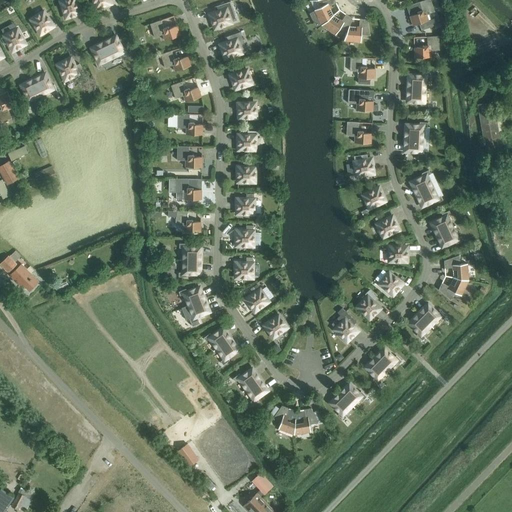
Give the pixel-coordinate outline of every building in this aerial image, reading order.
[(75,0),(66,0),(61,2),(66,17),(80,13),(75,0)] [(315,12),(310,15),(315,25),(320,22),(322,25),(330,19),(327,11),(329,10),(328,8),(337,4),(335,0),(317,0),(321,7),(314,10),(315,12)] [(430,0),(425,0),(408,6),(410,13),(409,13),(413,26),(429,20),(427,14),(435,12),(430,0)] [(216,13),(210,15),(215,28),(231,23),(230,22),(236,20),(230,1),(214,7),(216,13)] [(44,12),(32,20),(41,34),(53,26),(44,12)] [(330,19),(322,25),(336,35),(340,29),(346,33),(347,32),(352,18),(347,15),(342,21),(341,23),(339,21),(337,24),(330,19)] [(174,16),(150,24),(155,37),(163,34),(165,41),(180,35),(174,16)] [(346,33),(344,41),(361,42),(362,35),(370,36),(367,20),(360,19),(360,28),(359,30),(357,29),(356,33),(347,32),(346,33)] [(17,29),(5,36),(13,51),(25,44),(17,29)] [(227,43),(221,45),(225,58),(241,53),(241,52),(246,50),(240,32),(225,37),(227,43)] [(497,45),(492,33),(475,41),(481,53),(497,45)] [(439,36),(414,37),(415,58),(431,57),(431,51),(439,50),(439,36)] [(116,37),(104,43),(111,57),(122,52),(124,56),(128,55),(125,47),(121,49),(116,37)] [(104,43),(92,48),(98,60),(95,62),(98,69),(102,67),(100,63),(111,57),(104,43)] [(184,47),(161,55),(165,68),(173,65),(175,71),(191,66),(184,47)] [(351,57),(350,71),(358,71),(358,78),(359,78),(358,83),(370,84),(371,78),(374,79),(376,58),(351,57)] [(71,59),(58,65),(65,80),(77,74),(79,77),(85,75),(80,64),(74,66),(71,59)] [(247,70),(231,75),(236,89),(251,83),(247,70)] [(409,75),(408,88),(425,89),(425,77),(430,77),(430,73),(422,72),(422,76),(409,75)] [(45,74),(33,80),(41,95),(52,89),(54,93),(58,92),(54,85),(51,86),(45,74)] [(195,77),(171,85),(176,99),(184,96),(186,102),(201,97),(195,77)] [(33,80),(22,85),(27,97),(24,99),(28,106),(31,104),(29,100),(41,95),(33,80)] [(408,88),(408,101),(421,102),(421,105),(428,106),(429,102),(424,101),(425,89),(408,88)] [(349,89),(348,103),(357,104),(356,110),(378,111),(378,105),(373,105),(374,91),(349,89)] [(0,106),(1,110),(0,110),(0,122),(12,118),(8,110),(14,107),(8,92),(0,95),(0,100),(2,104),(0,105),(0,106)] [(487,160),(503,157),(493,102),(477,104),(487,160)] [(255,103),(238,104),(239,118),(256,117),(255,103)] [(178,114),(178,128),(186,128),(186,134),(203,135),(203,114),(178,114)] [(347,122),(346,136),(355,136),(354,143),(368,143),(367,148),(376,148),(377,138),(371,138),(372,123),(347,122)] [(406,125),(406,138),(422,139),(423,127),(427,127),(428,123),(420,122),(420,126),(406,125)] [(239,135),(238,149),(255,150),(255,136),(261,136),(261,130),(246,130),(245,135),(239,135)] [(406,138),(405,151),(418,152),(418,155),(426,156),(426,151),(421,151),(422,139),(406,138)] [(47,154),(41,139),(36,140),(42,156),(47,154)] [(24,146),(8,153),(11,160),(28,153),(24,146)] [(202,147),(177,146),(177,160),(186,160),(186,167),(202,167),(202,147)] [(367,155),(354,157),(355,162),(357,176),(373,173),(371,159),(368,160),(367,155)] [(8,161),(0,165),(0,171),(7,184),(17,178),(18,178),(13,169),(19,165),(16,158),(9,162),(8,161)] [(52,166),(34,174),(35,177),(40,175),(42,179),(44,178),(45,181),(56,176),(52,166)] [(238,167),(238,181),(254,182),(255,168),(238,167)] [(423,177),(411,182),(417,194),(432,187),(426,176),(431,174),(429,170),(422,173),(423,177)] [(18,178),(17,178),(20,184),(31,179),(27,173),(18,178)] [(2,179),(0,179),(0,190),(3,197),(9,194),(2,179)] [(169,179),(169,192),(176,192),(176,199),(185,199),(201,200),(202,179),(193,179),(177,179),(169,179)] [(432,187),(417,194),(422,206),(434,200),(436,203),(443,200),(441,196),(437,198),(432,187)] [(378,188),(363,195),(370,208),(385,201),(378,188)] [(246,199),(237,199),(237,213),(254,214),(254,194),(246,194),(246,199)] [(367,209),(361,212),(364,217),(370,215),(367,209)] [(168,211),(168,216),(176,217),(176,225),(184,225),(184,231),(201,232),(201,212),(168,211)] [(443,217),(432,223),(437,234),(452,228),(447,216),(451,214),(449,211),(442,214),(443,217)] [(392,217),(377,224),(383,237),(398,230),(392,217)] [(237,231),(236,245),(253,246),(253,225),(246,225),(246,231),(237,231)] [(452,228),(437,234),(442,246),(454,241),(456,244),(463,241),(461,237),(457,239),(452,228)] [(179,244),(179,248),(184,248),(184,260),(200,261),(200,248),(187,247),(187,244),(179,244)] [(390,247),(389,261),(406,261),(406,247),(390,247)] [(8,255),(0,263),(0,264),(8,273),(17,264),(15,262),(21,256),(15,251),(9,256),(8,255)] [(459,255),(444,261),(445,268),(455,267),(455,270),(457,269),(458,278),(469,280),(467,263),(460,264),(459,255)] [(184,273),(179,272),(179,277),(187,277),(187,273),(200,274),(200,261),(184,260),(184,273)] [(236,263),(236,277),(252,278),(252,276),(258,276),(258,265),(253,265),(253,264),(252,264),(246,263),(236,263)] [(22,264),(10,275),(22,287),(24,285),(29,291),(39,282),(31,274),(35,270),(30,266),(27,269),(22,264)] [(382,270),(375,279),(381,283),(380,284),(393,294),(402,283),(389,273),(388,275),(382,270)] [(442,283),(439,290),(451,300),(455,292),(461,296),(468,281),(469,280),(458,278),(454,286),(452,285),(451,287),(442,283)] [(186,289),(179,292),(180,296),(185,294),(189,305),(204,299),(200,287),(187,292),(186,289)] [(263,287),(246,299),(255,311),(268,301),(272,299),(263,287)] [(367,297),(358,307),(369,318),(379,308),(373,302),(377,298),(369,290),(365,294),(367,297)] [(204,299),(183,308),(187,320),(189,319),(191,323),(198,320),(197,316),(209,312),(204,299)] [(428,305),(419,314),(430,325),(439,317),(442,320),(445,317),(440,311),(437,314),(428,305)] [(340,315),(331,324),(336,329),(335,329),(347,341),(357,331),(352,326),(357,322),(342,308),(338,312),(340,315)] [(419,314),(410,323),(419,332),(416,335),(422,340),(425,337),(422,334),(430,325),(419,314)] [(279,316),(265,325),(273,337),(287,327),(279,316)] [(210,333),(204,338),(206,341),(210,339),(217,349),(231,339),(223,329),(212,336),(210,333)] [(231,339),(217,349),(224,359),(220,361),(223,365),(229,360),(227,357),(238,350),(231,339)] [(278,344),(271,349),(275,355),(282,350),(278,344)] [(384,349),(375,358),(387,369),(395,361),(399,364),(402,361),(396,356),(394,358),(384,349)] [(375,358),(366,367),(375,377),(373,379),(378,385),(381,382),(378,378),(387,369),(375,358)] [(239,374),(233,379),(235,382),(239,379),(246,389),(260,380),(252,369),(241,377),(239,374)] [(260,380),(246,389),(254,399),(250,402),(252,405),(259,401),(257,398),(267,390),(260,380)] [(349,384),(340,394),(352,405),(360,396),(364,400),(367,397),(361,391),(359,394),(349,384)] [(340,394),(331,403),(340,412),(338,415),(343,420),(346,417),(343,414),(352,405),(340,394)] [(281,422),(278,429),(294,434),(294,435),(296,411),(282,406),(273,419),(281,422)] [(296,411),(294,435),(311,432),(310,424),(318,423),(311,408),(297,411),(296,411)] [(188,467),(199,459),(187,444),(177,451),(188,467)] [(243,506),(249,511),(275,511),(261,497),(269,490),(256,477),(252,481),(260,490),(243,506)] [(19,493),(12,507),(18,510),(28,491),(21,488),(18,492),(19,493)] [(0,493),(0,511),(4,511),(13,498),(2,490),(0,493)]
